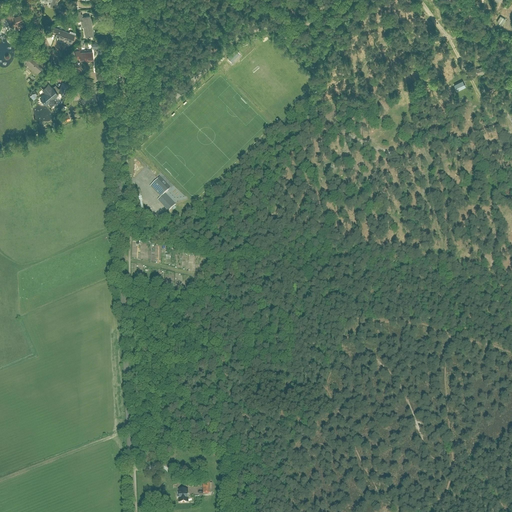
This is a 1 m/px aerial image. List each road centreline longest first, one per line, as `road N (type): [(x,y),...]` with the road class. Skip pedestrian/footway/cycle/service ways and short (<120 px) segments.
road 1 (unclassified): [(132,511),(117,149)]
road 2 (unclassified): [(117,149),(239,34),(303,26),(331,0)]
road 3 (residential): [(114,78),(58,63),(28,0)]
